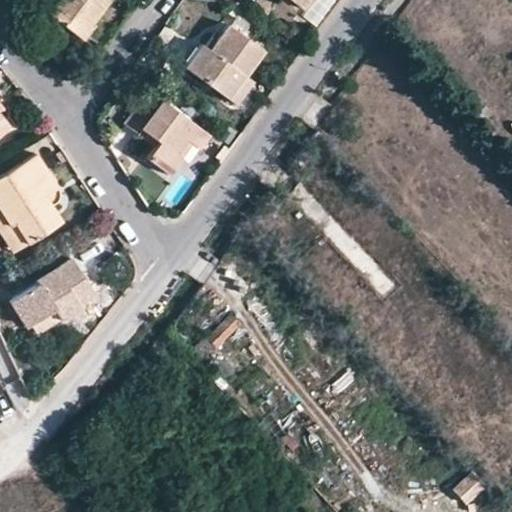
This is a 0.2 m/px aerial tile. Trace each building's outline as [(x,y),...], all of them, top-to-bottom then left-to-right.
[(54,0),(46,12),(80,37),(106,0),(54,0)] [(225,25),(206,51),(192,75),(224,98),(240,75),(258,49),(225,25)] [(200,47),(198,45),(182,67),(192,75),(206,51),(200,47)] [(224,98),(232,102),(247,80),(240,75),(224,98)] [(135,129),(138,126),(156,138),(144,156),(167,173),(190,141),(198,146),(207,133),(161,100),(157,104),(143,94),(123,122),(135,129)] [(47,199),(36,207),(33,200),(56,187),(33,154),(0,175),(0,214),(8,227),(14,223),(27,243),(61,221),(51,205),(47,199)] [(36,207),(47,199),(51,205),(57,200),(58,196),(58,191),(56,187),(33,200),(36,207)] [(0,214),(0,233),(13,253),(27,243),(14,223),(8,227),(0,214)] [(29,323),(51,309),(58,317),(59,319),(77,306),(75,302),(91,293),(68,257),(34,279),(36,282),(12,297),(29,323)] [(58,317),(51,309),(29,323),(35,333),(58,317)] [(0,416),(16,408),(3,384),(0,385),(0,416)]
